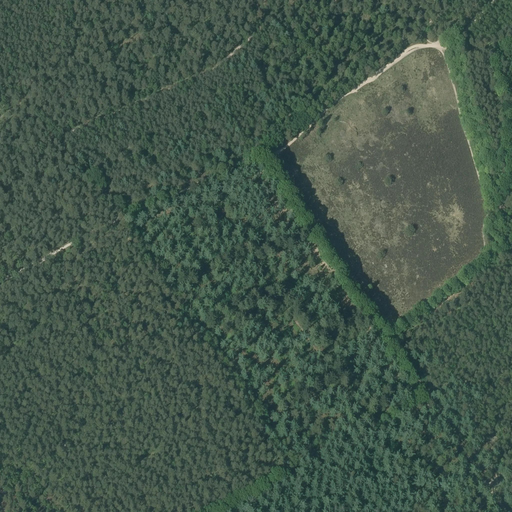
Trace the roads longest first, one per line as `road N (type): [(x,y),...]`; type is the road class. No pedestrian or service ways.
road 1 (track): [(424,511),(202,180)]
road 2 (track): [(211,511),(38,261)]
road 3 (track): [(452,47),(411,47),(287,145),(202,180)]
road 4 (track): [(51,137),(203,72),(263,19),(251,0)]
road 5 (track): [(481,273),(490,204),(440,46)]
road 6 (unknown): [(0,359),(114,511)]
road 7 (track): [(15,97),(122,216)]
road 8 (track): [(494,193),(452,47)]
road 9 (track): [(343,261),(277,163),(273,140)]
road 10 (track): [(122,216),(0,279)]
road 11 (track): [(508,511),(429,399)]
